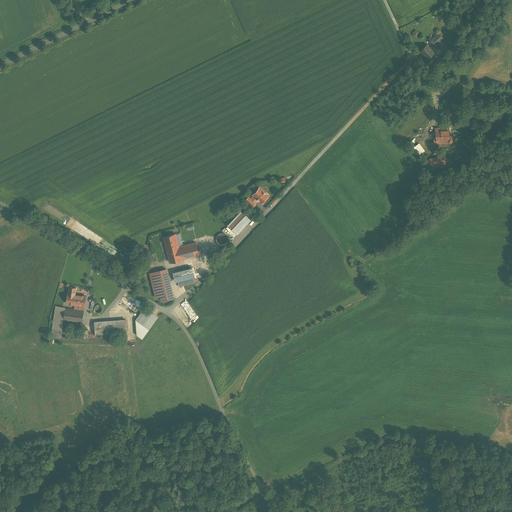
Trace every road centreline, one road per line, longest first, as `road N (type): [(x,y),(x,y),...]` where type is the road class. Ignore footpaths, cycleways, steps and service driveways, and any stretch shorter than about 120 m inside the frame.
road 1 (track): [(261,489),(391,428),(511,455)]
road 2 (track): [(168,314),(187,335),(261,489),(225,511)]
road 3 (unclassified): [(0,204),(168,314)]
road 4 (unclassified): [(131,0),(0,66)]
